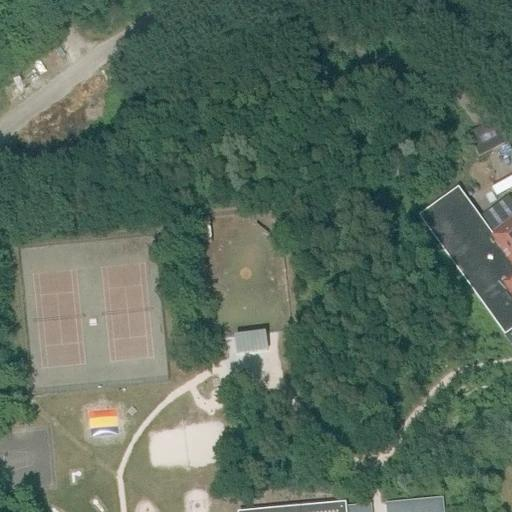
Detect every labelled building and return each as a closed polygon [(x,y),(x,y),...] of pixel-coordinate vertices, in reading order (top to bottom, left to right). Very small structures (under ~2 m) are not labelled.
[(508,143),(497,121),(495,122),(477,131),(468,135),(478,157),(488,152),(506,144),(508,143)] [(511,223),(494,236),(481,218),(459,188),(419,217),(506,338),(511,332),(511,223)] [(494,236),(511,223),(511,202),(509,198),(481,218),(494,236)] [(117,294),(116,294),(114,340),(148,342),(152,266),(132,265),(131,287),(117,286),(117,294)] [(86,364),(81,271),(40,273),(45,366),(86,364)] [(239,353),(271,351),(270,333),(238,335),(239,353)] [(444,511),(443,499),(386,504),(386,511),(444,511)]
